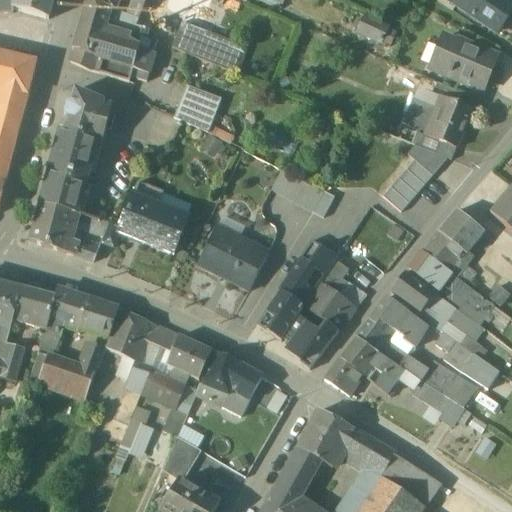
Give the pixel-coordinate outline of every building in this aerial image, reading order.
[(0,0),(0,15),(12,14),(13,10),(12,9),(14,0),(0,0)] [(53,0),(14,0),(12,9),(13,10),(48,21),(53,0)] [(144,3),(137,0),(88,0),(87,4),(137,21),(142,9),(144,3)] [(145,0),(144,3),(185,21),(194,0),(145,0)] [(511,1),(509,0),(457,0),(453,6),(496,35),(510,15),(511,11),(511,1)] [(137,21),(87,4),(73,52),(110,63),(132,69),(132,70),(148,75),(154,55),(153,55),(157,44),(132,34),(135,28),(137,21)] [(155,14),(142,9),(137,21),(135,28),(148,34),(155,14)] [(363,11),(354,32),(380,43),(389,23),(363,11)] [(240,47),(182,25),(172,50),(229,73),(240,47)] [(473,52),(444,39),(431,69),(482,91),(495,61),(473,52)] [(499,51),(478,39),(473,52),(495,61),(499,51)] [(110,63),(73,52),(69,63),(91,74),(102,74),(106,75),(110,63)] [(36,65),(0,55),(0,90),(8,93),(8,91),(28,96),(36,65)] [(389,64),(384,76),(412,86),(417,74),(389,64)] [(225,74),(220,86),(229,90),(234,78),(225,74)] [(463,95),(438,85),(433,97),(440,100),(440,98),(458,106),(463,95)] [(220,101),(188,89),(188,88),(186,88),(186,89),(175,119),(174,120),(208,135),(208,134),(220,103),(221,101),(220,101)] [(0,90),(0,183),(4,186),(28,96),(8,91),(8,93),(0,90)] [(102,105),(76,92),(73,105),(69,107),(66,116),(68,120),(65,132),(98,141),(98,143),(103,144),(113,109),(102,106),(102,105)] [(424,97),(419,94),(404,129),(424,138),(440,100),(433,97),(426,94),(424,97)] [(458,106),(440,98),(440,100),(424,138),(456,151),(472,112),(458,106)] [(65,132),(61,131),(40,206),(75,216),(78,216),(98,143),(98,141),(65,132)] [(456,151),(424,138),(419,149),(445,160),(446,159),(449,161),(451,161),(456,151)] [(419,149),(414,147),(408,157),(415,163),(433,179),(449,161),(446,159),(445,160),(419,149)] [(425,188),(433,179),(415,163),(407,172),(425,188)] [(323,195),(281,172),(271,192),(312,215),(323,195)] [(417,197),(425,188),(407,172),(399,181),(417,197)] [(409,206),(417,197),(399,181),(391,190),(409,206)] [(162,194),(139,185),(123,225),(119,235),(120,236),(171,256),(186,219),(156,207),(162,194)] [(511,188),(490,215),(511,233),(511,188)] [(401,215),(409,206),(391,190),(383,199),(401,215)] [(323,194),(323,195),(312,215),(323,221),(335,200),(323,194)] [(75,216),(40,206),(30,243),(64,254),(68,241),(75,216)] [(484,235),(456,213),(434,240),(448,251),(437,265),(448,273),(458,261),(461,264),(465,258),(484,235)] [(123,225),(111,221),(102,244),(115,249),(120,236),(119,235),(123,225)] [(404,233),(393,226),(386,237),(397,243),(404,233)] [(268,256),(216,229),(197,267),(248,294),(268,256)] [(448,251),(434,240),(422,254),(437,265),(448,251)] [(99,251),(68,241),(64,254),(94,264),(99,251)] [(287,287),(282,294),(304,309),(314,294),(305,288),(315,273),(324,279),(337,260),(312,243),(283,285),(287,287)] [(422,254),(410,269),(438,291),(444,284),(451,276),(422,254)] [(480,269),(465,258),(461,264),(458,261),(448,273),(451,276),(467,288),(480,269)] [(364,261),(358,274),(376,281),(382,268),(364,261)] [(324,279),(314,294),(305,310),(320,321),(337,297),(354,310),(364,298),(342,281),(348,273),(334,264),(324,279)] [(434,295),(406,274),(392,293),(420,314),(425,308),(434,295)] [(467,288),(451,276),(444,284),(467,301),(474,293),(467,288)] [(20,291),(0,285),(0,323),(10,326),(11,321),(20,291)] [(499,308),(510,296),(498,285),(487,297),(499,308)] [(55,300),(20,291),(11,321),(45,331),(55,300)] [(118,311),(57,292),(55,300),(45,331),(62,336),(65,325),(95,334),(108,338),(118,311)] [(282,294),(281,293),(257,328),(282,344),(284,342),(299,319),(305,310),(304,309),(282,294)] [(449,306),(434,295),(425,308),(438,319),(449,306)] [(354,310),(337,297),(320,321),(326,325),(339,335),(356,312),(354,310)] [(387,300),(356,340),(391,365),(393,366),(400,354),(383,342),(391,330),(395,333),(408,316),(409,315),(387,300)] [(156,328),(124,313),(108,351),(135,363),(135,362),(139,364),(140,363),(144,352),(141,351),(148,336),(151,338),(156,328)] [(428,330),(408,316),(395,333),(404,339),(402,342),(414,350),(428,330)] [(284,342),(290,346),(306,326),(299,319),(284,342)] [(508,327),(499,321),(494,329),(503,334),(508,327)] [(306,326),(290,346),(285,353),(310,372),(339,335),(326,325),(318,335),(308,328),(306,326)] [(9,330),(1,328),(0,331),(0,343),(5,345),(5,344),(9,330)] [(62,336),(45,331),(42,341),(59,346),(62,336)] [(153,369),(152,372),(171,380),(175,370),(167,366),(179,339),(168,333),(153,369)] [(95,334),(82,369),(96,372),(108,338),(95,334)] [(455,344),(443,336),(435,347),(447,356),(455,344)] [(211,353),(179,339),(167,366),(175,370),(188,376),(199,381),(211,353)] [(356,340),(340,361),(361,377),(368,367),(382,376),(391,365),(356,340)] [(0,377),(4,361),(8,346),(5,345),(0,343),(0,377)] [(23,349),(5,344),(5,345),(8,346),(4,361),(19,364),(23,349)] [(447,356),(443,362),(460,375),(473,357),(455,344),(447,356)] [(431,367),(410,353),(406,358),(400,354),(393,366),(407,376),(418,383),(421,384),(431,367)] [(242,368),(217,356),(204,386),(215,391),(209,403),(224,410),(231,393),(242,368)] [(499,375),(473,357),(460,375),(487,393),(499,375)] [(81,371),(47,359),(37,386),(84,403),(96,372),(82,369),(81,371)] [(19,364),(4,361),(0,377),(0,379),(14,383),(19,364)] [(361,377),(340,361),(324,383),(348,399),(362,377),(361,377)] [(153,369),(140,363),(139,364),(135,362),(135,363),(129,376),(134,378),(141,381),(147,384),(152,372),(153,369)] [(457,379),(433,364),(431,367),(421,384),(444,399),(457,379)] [(382,376),(375,387),(390,398),(394,393),(391,391),(399,380),(402,383),(402,382),(407,376),(393,366),(391,365),(382,376)] [(242,368),(231,393),(237,396),(248,371),(242,368)] [(188,376),(175,370),(171,380),(184,386),(188,376)] [(248,371),(237,396),(249,403),(261,379),(248,371)] [(171,380),(152,372),(147,384),(141,396),(173,410),(176,411),(186,387),(184,386),(171,380)] [(418,383),(407,376),(402,382),(402,383),(413,391),(418,383)] [(141,381),(134,378),(132,384),(138,386),(141,381)] [(475,391),(457,379),(444,399),(450,403),(462,411),(475,391)] [(421,384),(418,383),(413,391),(410,396),(441,416),(450,403),(444,399),(421,384)] [(215,391),(204,386),(201,385),(198,392),(196,396),(209,403),(215,391)] [(198,392),(186,387),(176,411),(187,416),(196,396),(198,392)] [(237,396),(231,393),(224,410),(240,419),(249,403),(237,396)] [(462,411),(450,403),(441,416),(438,422),(450,429),(462,411)] [(155,428),(143,424),(148,412),(133,407),(119,448),(129,451),(132,442),(148,448),(155,428)] [(176,411),(173,410),(163,434),(177,440),(187,416),(176,411)] [(353,433),(318,413),(297,450),(319,463),(332,470),(337,462),(353,433)] [(395,458),(353,433),(337,462),(362,477),(365,473),(378,481),(379,480),(380,480),(395,458)] [(201,454),(177,440),(163,474),(177,482),(178,482),(182,484),(201,454)] [(319,463),(297,450),(266,506),(276,511),(288,511),(296,501),(298,502),(319,463)] [(440,486),(395,458),(380,480),(424,510),(440,486)] [(362,477),(338,511),(356,511),(378,481),(365,473),(362,477)] [(380,480),(379,480),(378,481),(356,511),(422,511),(424,510),(380,480)] [(182,484),(178,482),(177,482),(160,511),(216,511),(220,506),(182,484)] [(288,511),(276,511),(266,506),(262,511),(312,511),(298,502),(296,501),(288,511)]
